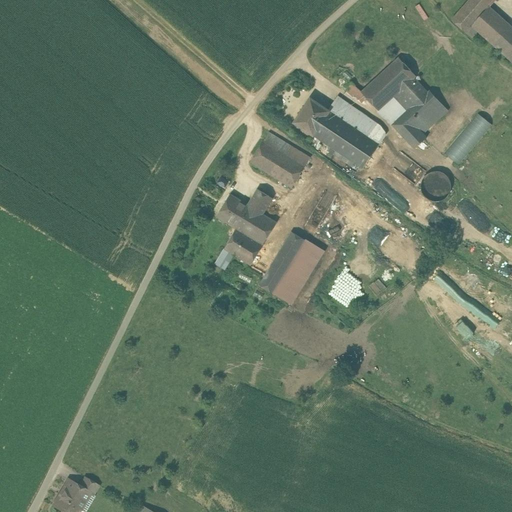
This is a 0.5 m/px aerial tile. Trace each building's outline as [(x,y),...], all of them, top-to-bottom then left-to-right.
[(469,0),(452,20),(472,38),(478,31),(472,26),(489,7),(490,6),(495,0),(469,0)] [(511,26),(489,7),(472,26),(478,31),(511,61),(511,26)] [(399,58),(362,92),(379,111),(394,97),(415,78),(416,76),(399,58)] [(352,77),(347,71),(343,75),(349,80),(352,77)] [(415,78),(394,97),(408,111),(414,105),(428,92),(415,78)] [(424,116),(415,125),(423,134),(449,110),(430,91),(428,92),(414,105),(424,116)] [(345,102),(338,97),(328,110),(330,111),(336,116),(345,102)] [(311,99),(294,123),(313,136),(330,111),(328,110),(311,99)] [(378,125),(345,102),(336,116),(370,138),(378,125)] [(408,111),(393,125),(403,136),(415,125),(424,116),(414,105),(408,111)] [(336,116),(330,111),(313,136),(316,137),(313,141),(358,171),(361,167),(363,169),(380,145),(370,138),(336,116)] [(415,125),(403,136),(415,149),(427,138),(423,134),(415,125)] [(305,166),(264,141),(251,162),(292,188),(305,166)] [(450,192),(451,187),(450,181),(447,176),(442,173),(436,172),(430,173),(425,176),(422,181),(421,187),(422,193),(426,198),(431,201),(436,202),(442,201),(447,197),(450,192)] [(397,180),(387,193),(420,217),(423,212),(417,208),(424,199),(397,180)] [(273,198),(258,189),(248,205),(250,206),(263,214),(273,198)] [(248,205),(231,194),(217,217),(237,229),(250,206),(248,205)] [(263,214),(250,206),(237,229),(263,245),(277,222),(263,214)] [(371,232),(375,235),(383,224),(379,221),(371,232)] [(263,245),(237,229),(225,249),(251,265),(263,245)] [(292,232),(259,285),(273,293),(306,240),(292,232)] [(226,265),(218,260),(216,263),(224,268),(226,265)] [(264,295),(256,291),(254,295),(261,299),(264,295)] [(511,302),(506,299),(501,307),(511,313),(511,302)] [(463,333),(492,359),(498,352),(469,326),(463,333)] [(98,486),(85,478),(80,486),(88,491),(93,494),(98,486)] [(80,486),(69,480),(54,505),(65,511),(75,511),(78,508),(84,511),(85,511),(95,495),(93,494),(88,491),(80,486)]
